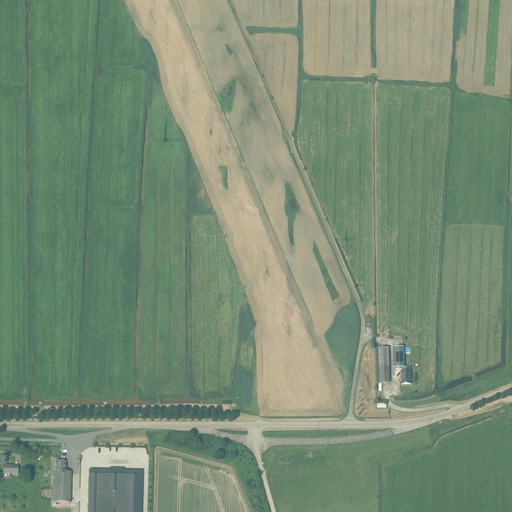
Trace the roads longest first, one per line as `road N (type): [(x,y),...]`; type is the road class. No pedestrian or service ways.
road 1 (secondary): [(0,425),(388,424),(511,388)]
road 2 (track): [(0,410),(217,412),(260,425)]
